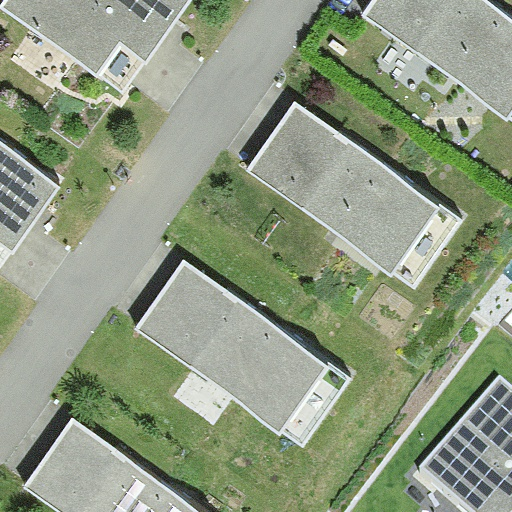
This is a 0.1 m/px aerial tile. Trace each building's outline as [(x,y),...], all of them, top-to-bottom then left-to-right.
[(200,0),(19,0),(144,84),(200,0)] [(511,0),(376,0),(373,6),(511,102),(511,0)] [(457,193),(293,79),(243,152),(406,265),(457,193)] [(79,176),(0,122),(0,271),(10,278),(79,176)] [(363,355),(199,241),(148,313),(312,427),(363,355)] [(511,511),(511,394),(501,385),(424,473),(468,511),(511,511)] [(240,511),(84,403),(33,475),(85,511),(240,511)]
